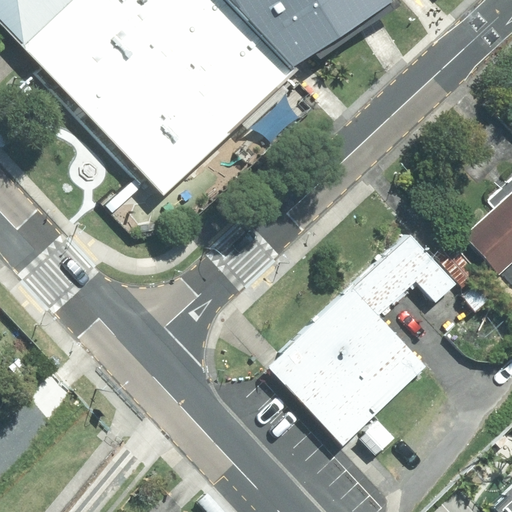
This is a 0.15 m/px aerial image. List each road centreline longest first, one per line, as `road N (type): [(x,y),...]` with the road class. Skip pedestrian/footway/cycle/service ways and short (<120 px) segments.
road 1 (residential): [(132,357),(511,4)]
road 2 (residential): [(132,357),(279,511)]
road 3 (residential): [(0,210),(132,357)]
